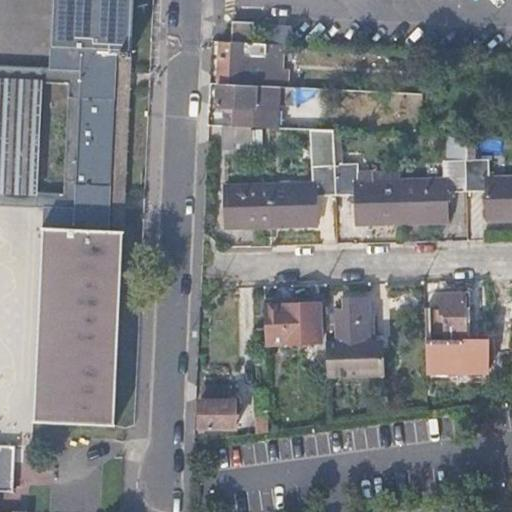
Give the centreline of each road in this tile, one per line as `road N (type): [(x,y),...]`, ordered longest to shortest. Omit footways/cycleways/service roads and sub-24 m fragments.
road 1 (residential): [(163,511),(184,0)]
road 2 (residential): [(225,269),(511,260)]
